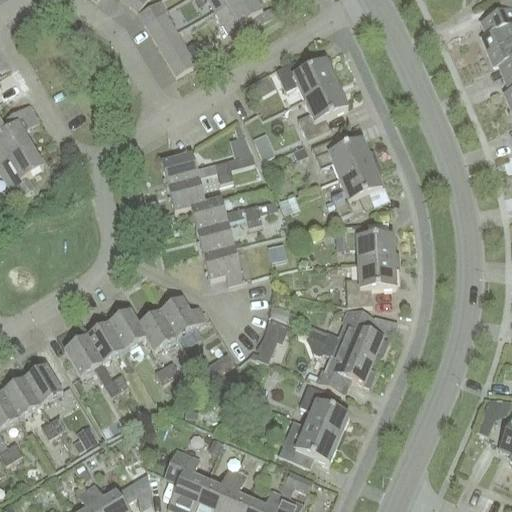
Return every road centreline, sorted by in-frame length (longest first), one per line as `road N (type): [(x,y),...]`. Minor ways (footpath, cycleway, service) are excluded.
road 1 (unclassified): [(397,496),(461,334),(468,232),(456,179),(374,0)]
road 2 (residential): [(342,511),(415,340),(427,248),(410,176),(335,19)]
road 3 (residential): [(166,120),(335,19)]
road 4 (residential): [(0,28),(68,149),(97,162)]
road 5 (residential): [(166,120),(118,36),(69,0)]
road 6 (residential): [(108,265),(239,315)]
road 7 (residential): [(1,339),(108,265)]
